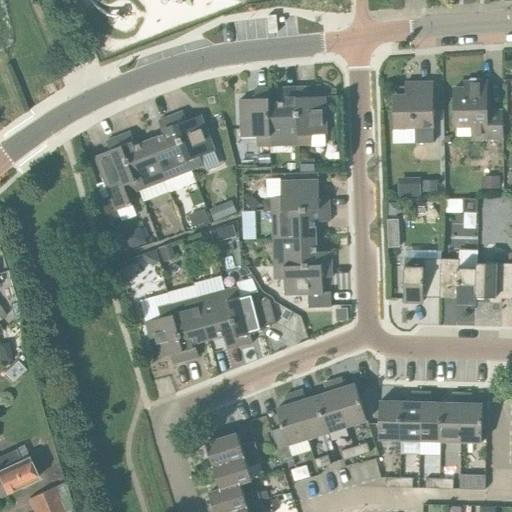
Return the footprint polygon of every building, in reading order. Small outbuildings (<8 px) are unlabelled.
[(482,82),(480,80),(472,80),(469,82),(465,82),(465,88),(455,88),(456,127),(473,126),(473,140),(504,139),(504,111),(488,111),(487,82),(482,82)] [(434,142),(434,127),(433,83),(407,83),(407,95),(395,95),(396,129),(414,129),(414,127),(415,127),(416,143),(434,142)] [(271,146),(299,145),(297,88),(284,89),(284,103),(270,104),(269,104),(271,146)] [(297,88),(299,145),(312,145),(312,135),(327,135),(326,97),(311,97),(310,88),(297,88)] [(269,104),(270,104),(269,89),(255,90),(256,99),(240,100),(242,138),(257,137),(258,147),(271,146),(269,104)] [(171,117),(192,170),(204,166),(201,157),(215,151),(201,115),(187,121),(183,112),(171,117)] [(166,180),(192,170),(171,117),(159,122),(164,135),(150,141),(166,180)] [(166,180),(150,141),(136,146),(131,132),(119,137),(140,191),(166,180)] [(127,195),(140,191),(119,137),(106,142),(110,151),(96,157),(111,197),(102,201),(110,222),(119,218),(116,210),(132,204),(127,195)] [(270,155),(260,155),(260,164),(271,164),(270,155)] [(314,160),(300,160),(300,173),(314,173),(314,160)] [(501,177),(482,177),(482,189),(501,189),(501,177)] [(273,211),(330,209),(329,196),(320,196),(319,181),(281,182),(282,197),(272,198),(273,211)] [(437,181),(423,181),(423,194),(437,194),(437,181)] [(251,195),(245,201),(254,210),(260,204),(251,195)] [(463,200),(445,200),(445,213),(463,213),(463,200)] [(220,206),(225,218),(237,213),(232,201),(220,206)] [(400,209),(400,202),(389,202),(389,203),(389,215),(396,215),(400,209)] [(274,239),(316,237),(316,223),(330,222),(330,209),(273,211),(274,239)] [(204,210),(190,215),(194,227),(208,222),(204,210)] [(244,228),(245,240),(257,240),(257,227),(244,228)] [(214,244),(222,241),(219,230),(211,232),(214,244)] [(201,241),(206,244),(213,241),(209,231),(199,235),(201,241)] [(275,267),(332,265),(331,252),(317,252),(316,237),(274,239),(275,267)] [(160,249),(165,261),(176,257),(172,245),(160,249)] [(160,262),(156,250),(144,255),(147,263),(152,265),(160,262)] [(477,303),(478,263),(477,263),(478,252),(460,251),(460,260),(442,259),(441,298),(458,298),(458,303),(477,303)] [(441,298),(442,259),(424,259),(424,267),(405,266),(404,301),(424,302),(424,297),(441,298)] [(511,298),(511,264),(478,263),(477,303),(477,298),(490,298),(490,304),(502,304),(502,299),(511,298)] [(332,265),(275,267),(275,280),(285,280),(285,295),(310,294),(310,308),(332,307),(331,292),(323,292),(323,278),(332,278),(332,265)] [(226,291),(240,347),(253,343),(251,334),(266,330),(265,327),(276,324),(270,300),(259,304),(256,293),(241,297),(239,288),(226,291)] [(228,350),(240,347),(226,291),(199,298),(210,340),(224,336),(228,350)] [(195,344),(210,340),(199,298),(172,305),(186,361),(199,358),(195,344)] [(174,364),(186,361),(172,305),(159,309),(161,318),(146,322),(156,359),(171,355),(174,364)] [(287,309),(281,317),(287,321),(292,313),(287,309)] [(333,381),(348,427),(368,420),(357,387),(356,384),(346,387),(343,378),(333,381)] [(328,433),(348,427),(333,381),(324,384),(327,393),(318,396),(328,433)] [(328,433),(318,396),(306,400),(304,390),(294,393),(309,439),(328,433)] [(289,445),(309,439),(294,393),(285,396),(288,405),(277,409),(283,427),(272,431),(282,464),(288,462),(289,467),(295,465),(289,445)] [(421,441),(422,393),(412,393),(412,402),(401,402),(400,440),(421,441)] [(441,441),(442,403),(431,403),(432,393),(422,393),(421,441),(441,441)] [(462,442),(463,394),(454,394),(453,403),(442,403),(441,441),(462,442)] [(463,394),(462,442),(483,442),(483,404),(472,404),(472,394),(463,394)] [(400,440),(401,402),(380,401),(379,440),(400,440)] [(248,440),(258,436),(252,420),(242,423),(248,440)] [(214,467),(259,453),(255,442),(242,446),(238,433),(207,443),(214,467)] [(354,447),(357,457),(370,453),(368,443),(354,447)] [(344,461),(357,457),(354,447),(341,451),(344,461)] [(0,457),(0,479),(6,493),(37,479),(28,458),(21,461),(15,450),(0,457)] [(242,484),(253,480),(249,467),(262,464),(259,453),(214,467),(221,489),(210,493),(210,494),(242,484)] [(318,469),(331,465),(328,456),(315,460),(318,469)] [(485,490),(486,475),(461,474),(461,489),(485,490)] [(399,488),(400,478),(386,478),(386,488),(399,488)] [(400,478),(399,488),(413,488),(413,478),(400,478)] [(439,489),(439,479),(426,479),(426,489),(439,489)] [(439,479),(439,489),(454,489),(454,479),(439,479)] [(215,511),(231,511),(262,502),(258,491),(245,495),(242,484),(210,494),(215,511)] [(33,511),(37,511),(59,500),(53,487),(27,499),(33,511)] [(262,502),(270,500),(269,493),(263,490),(258,491),(262,502)] [(272,499),(270,500),(262,502),(264,510),(274,507),(272,499)] [(64,511),(59,500),(37,511),(64,511)] [(264,511),(264,510),(262,502),(231,511),(264,511)]
